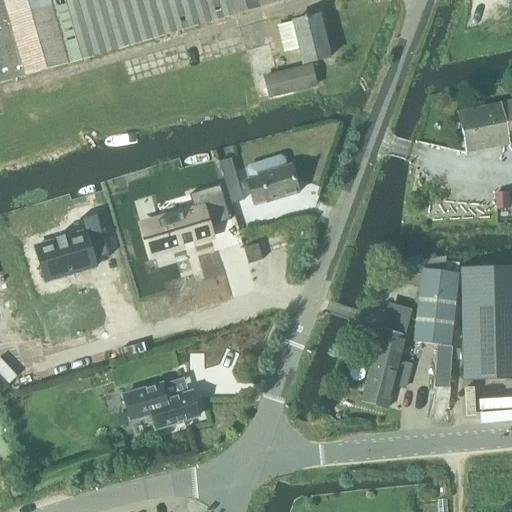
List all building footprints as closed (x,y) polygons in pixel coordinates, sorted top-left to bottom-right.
[(0,0),(0,82),(288,0),(0,0)] [(293,22),(277,26),(284,52),(299,48),(303,64),(329,58),(319,16),(293,22)] [(269,97),(292,91),(315,86),(310,66),(265,77),(269,97)] [(466,154),(511,144),(511,101),(457,113),(466,154)] [(290,166),(286,167),(284,159),(280,157),(271,160),(269,163),(271,172),(259,176),(260,178),(246,182),(251,199),(265,195),(267,203),(298,193),(290,166)] [(231,159),(219,162),(222,174),(234,170),(231,159)] [(243,201),(234,171),(222,174),(231,204),(243,201)] [(161,233),(145,238),(146,239),(146,238),(148,244),(147,244),(149,248),(151,253),(150,254),(151,256),(154,255),(153,254),(157,253),(168,250),(167,250),(171,249),(177,248),(183,246),(193,243),(210,238),(205,218),(227,212),(220,186),(189,195),(193,210),(158,221),(161,233)] [(56,242),(35,248),(45,282),(96,267),(94,261),(109,257),(97,214),(80,219),(84,233),(65,239),(65,236),(63,236),(64,239),(57,241),(56,239),(55,239),(56,242)] [(244,249),(248,264),(262,260),(257,245),(244,249)] [(472,269),(461,269),(464,367),(464,381),(493,380),(511,379),(511,267),(502,268),(472,269)] [(399,322),(387,322),(387,350),(399,350),(399,354),(413,354),(413,350),(419,350),(419,354),(429,354),(429,350),(449,350),(449,322),(431,322),(431,306),(399,306),(399,322)] [(373,381),(361,381),(361,410),(373,410),(373,413),(388,413),(388,409),(393,409),(393,413),(403,413),(403,409),(414,409),(414,403),(430,403),(430,387),(414,387),(414,381),(406,381),(406,365),(373,365),(373,381)] [(182,423),(181,421),(198,416),(191,393),(165,401),(161,385),(123,396),(130,420),(151,414),(155,429),(172,424),(173,426),(182,423)]
